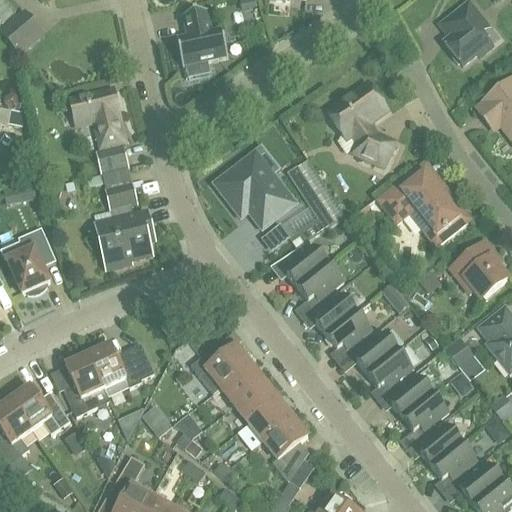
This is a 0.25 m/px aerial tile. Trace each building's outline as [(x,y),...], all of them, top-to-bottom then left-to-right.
[(480,60),(493,50),(482,37),(490,31),(469,5),(440,28),(450,41),(444,46),(463,70),(478,58),(480,60)] [(211,35),(207,14),(183,19),(188,40),(177,43),(183,70),(228,60),(222,33),(211,35)] [(43,36),(25,15),(1,36),(19,57),(43,36)] [(511,82),(476,111),(495,134),(501,130),(511,143),(511,82)] [(369,88),(328,116),(346,143),(352,138),(358,146),(353,157),(385,172),(396,147),(376,138),(368,127),(387,114),(369,88)] [(112,93),(71,103),(78,129),(95,125),(101,150),(124,145),(118,119),(112,93)] [(19,108),(21,102),(17,97),(11,96),(6,100),(4,106),(8,112),(15,112),(19,108)] [(26,116),(11,114),(0,111),(0,126),(23,131),(26,116)] [(96,156),(102,178),(129,171),(123,149),(96,156)] [(256,156),(249,160),(214,188),(234,214),(240,222),(248,216),(262,234),(296,207),(272,176),(256,156)] [(410,217),(436,250),(466,227),(452,209),(457,205),(426,167),(379,204),(397,227),(410,217)] [(297,169),(287,176),(318,222),(297,236),(304,247),(335,226),(297,169)] [(104,187),(102,178),(87,181),(89,190),(104,187)] [(138,207),(133,187),(106,194),(110,213),(111,213),(114,225),(96,229),(97,233),(95,237),(97,245),(100,247),(107,274),(131,268),(130,265),(152,259),(149,246),(155,245),(148,216),(134,220),(131,208),(138,207)] [(45,294),(48,290),(47,288),(50,286),(41,264),(54,259),(42,232),(18,243),(24,256),(7,264),(23,298),(26,297),(27,299),(32,299),(37,298),(41,297),(45,294)] [(474,294),(482,304),(509,282),(495,264),(496,263),(497,262),(497,261),(497,260),(497,259),(486,245),(451,273),(470,297),(474,294)] [(298,292),(329,267),(314,248),(305,256),(301,251),(284,262),(291,271),(291,275),(287,278),(298,292)] [(344,286),(329,267),(298,292),(309,305),(313,302),(317,303),(322,309),(331,301),(331,302),(337,297),(335,293),(344,286)] [(439,273),(424,282),(433,297),(448,287),(439,273)] [(410,309),(392,289),(382,296),(400,317),(410,309)] [(322,309),(315,314),(320,320),(320,324),(316,327),(327,340),(358,315),(343,297),(333,305),(331,302),(331,301),(322,309)] [(511,376),(511,318),(506,311),(479,332),(490,346),(487,349),(510,378),(511,376)] [(373,334),(358,315),(327,340),(338,354),(341,351),(346,351),(350,357),(357,353),(357,352),(366,345),(364,342),(373,334)] [(372,339),(366,345),(357,352),(357,353),(361,358),(361,362),(357,366),(368,379),(399,354),(384,335),(375,343),(372,339)] [(222,392),(251,368),(236,350),(232,354),(224,344),(202,362),(210,371),(199,380),(215,398),(222,392)] [(104,393),(105,393),(125,383),(130,393),(143,387),(142,385),(155,378),(141,348),(126,355),(128,359),(118,363),(111,348),(107,350),(106,347),(90,354),(92,357),(88,359),(104,393)] [(470,361),(460,347),(448,357),(458,370),(470,361)] [(414,373),(399,354),(368,379),(379,393),(383,389),(387,390),(392,396),(407,383),(405,380),(414,373)] [(104,393),(88,359),(85,360),(83,357),(68,364),(69,367),(66,369),(75,389),(64,394),(77,422),(111,406),(105,393),(104,393)] [(265,386),(251,368),(222,392),(236,410),(265,386)] [(410,386),(407,383),(392,396),(397,402),(396,406),(392,409),(403,423),(434,397),(419,379),(410,386)] [(279,404),(265,386),(236,410),(250,427),(279,404)] [(13,402),(10,404),(32,435),(43,427),(51,439),(70,425),(53,401),(43,408),(30,390),(27,392),(25,389),(11,399),(13,402)] [(434,397),(403,423),(414,436),(418,433),(422,433),(427,439),(436,432),(442,427),(440,424),(450,416),(434,397)] [(511,416),(511,409),(504,400),(492,410),(503,424),(511,416)] [(32,435),(10,404),(7,406),(5,403),(0,406),(0,432),(3,437),(0,438),(0,460),(5,467),(9,469),(30,454),(21,443),(32,435)] [(294,422),(279,404),(250,427),(264,445),(294,422)] [(308,440),(294,422),(264,445),(278,463),(273,467),(289,487),(298,474),(286,458),(308,440)] [(436,432),(427,439),(420,444),(425,450),(425,454),(421,458),(432,471),(463,446),(448,427),(438,435),(436,432)] [(193,444),(185,437),(177,447),(186,453),(193,444)] [(463,446),(432,471),(443,485),(447,481),(451,482),(456,488),(462,483),(471,475),(469,472),(478,465),(463,446)] [(191,481),(198,471),(190,464),(182,474),(191,481)] [(224,481),(231,472),(222,466),(215,475),(224,481)] [(477,470),(471,475),(462,483),(467,489),(466,493),(462,496),(473,510),(505,485),(489,466),(480,474),(477,470)] [(198,471),(191,481),(199,487),(206,477),(198,471)] [(239,479),(231,472),(224,481),(231,488),(239,479)] [(511,493),(505,485),(473,510),(475,511),(511,511),(510,511),(511,509),(511,493)] [(285,494),(294,501),(300,492),(290,486),(285,494)] [(146,511),(153,501),(132,489),(119,511),(146,511)] [(227,508),(234,499),(226,492),(219,502),(227,508)] [(294,501),(285,494),(278,503),(288,510),(294,501)] [(236,511),(243,505),(234,499),(227,508),(232,511),(236,511)] [(350,511),(334,500),(325,511),(350,511)] [(172,511),(153,501),(146,511),(172,511)]
